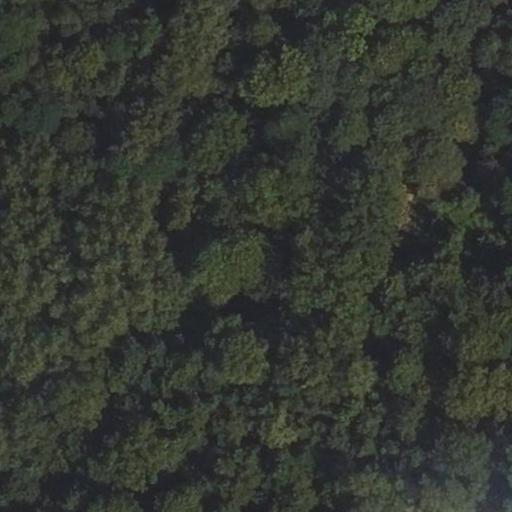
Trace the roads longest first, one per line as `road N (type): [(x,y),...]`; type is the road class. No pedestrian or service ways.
road 1 (track): [(270,0),(105,511)]
road 2 (track): [(511,327),(390,294),(0,218)]
road 3 (track): [(492,511),(477,452),(390,294)]
